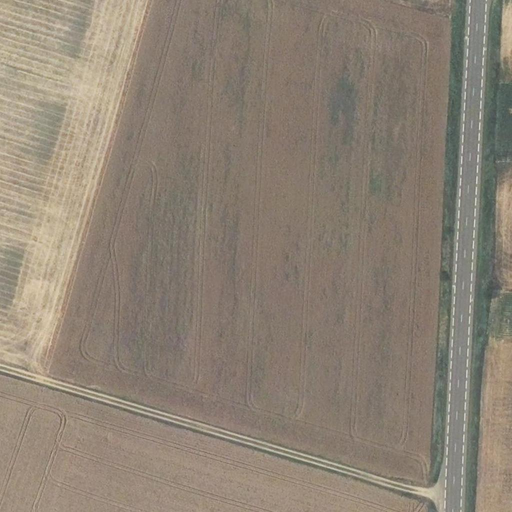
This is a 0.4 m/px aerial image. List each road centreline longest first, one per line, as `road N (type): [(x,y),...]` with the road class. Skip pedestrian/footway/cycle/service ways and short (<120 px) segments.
road 1 (primary): [(478,0),(453,511)]
road 2 (track): [(453,499),(0,368)]
